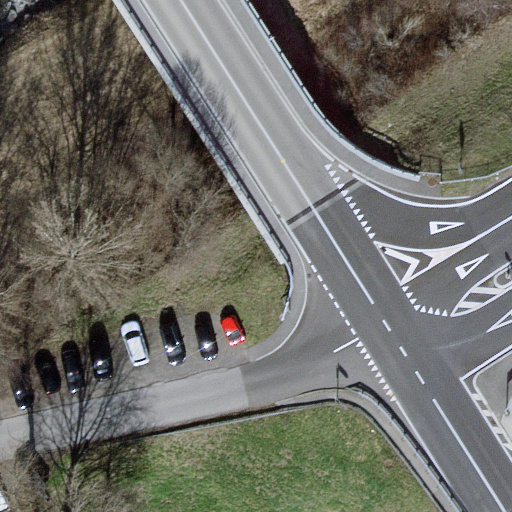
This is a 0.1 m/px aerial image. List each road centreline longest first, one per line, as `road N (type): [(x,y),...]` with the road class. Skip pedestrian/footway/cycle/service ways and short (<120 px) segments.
road 1 (unclassified): [(384,319),(322,357),(247,384),(0,448)]
road 2 (tertiary): [(178,0),(369,296)]
road 3 (tertiary): [(418,371),(505,511)]
road 4 (motorway): [(511,215),(369,296)]
